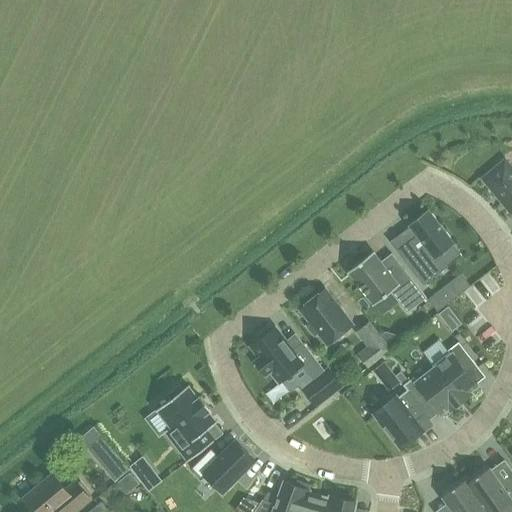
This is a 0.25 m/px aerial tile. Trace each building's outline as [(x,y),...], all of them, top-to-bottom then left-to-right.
[(511,168),(505,161),(483,178),(511,212),(511,168)] [(397,250),(424,285),(448,265),(440,255),(455,243),(428,209),(407,225),(415,235),(397,250)] [(393,278),(373,252),(348,272),(374,305),(399,286),(415,307),(427,297),(405,269),(393,278)] [(444,286),(428,299),(438,311),(454,299),(444,286)] [(328,345),(353,325),(325,289),(300,309),(310,322),(307,325),(315,336),(318,333),(328,345)] [(438,313),(445,322),(455,314),(448,305),(439,313),(438,313)] [(316,374),(287,340),(282,345),(269,331),(267,332),(265,329),(254,337),(257,340),(252,344),(264,359),(261,361),(271,374),(275,371),(282,379),(284,378),(290,385),(302,375),(298,370),(301,367),(311,379),(316,374)] [(378,360),(392,349),(384,339),(370,350),(378,360)] [(470,375),(479,367),(459,342),(448,350),(450,352),(433,365),(435,368),(461,402),(472,393),(470,392),(478,386),(470,375)] [(402,352),(391,362),(401,372),(411,362),(402,352)] [(418,381),(415,377),(404,385),(409,391),(424,410),(433,403),(442,414),(449,408),(451,410),(461,402),(435,368),(418,381)] [(305,388),(316,403),(340,387),(328,371),(305,388)] [(163,432),(187,461),(207,444),(198,434),(202,431),(194,421),(208,408),(197,395),(195,397),(184,385),(180,388),(176,383),(163,394),(167,399),(154,410),(168,427),(163,432)] [(403,449),(424,433),(417,424),(427,415),(424,410),(409,391),(398,400),(396,398),(376,414),(388,430),(387,432),(395,443),(397,441),(403,449)] [(132,465),(106,437),(94,448),(120,476),(132,465)] [(211,448),(192,467),(201,476),(204,472),(222,490),(253,459),(236,441),(220,457),(211,448)] [(153,468),(139,478),(149,491),(162,481),(153,468)] [(489,468),(468,483),(486,511),(507,511),(511,509),(511,480),(503,487),(491,470),(489,468)] [(67,490),(53,473),(24,498),(35,511),(56,511),(57,511),(56,511),(75,511),(91,499),(77,481),(67,490)] [(463,482),(443,496),(448,503),(454,511),(486,511),(468,483),(466,480),(463,482)] [(263,499),(254,511),(300,511),(308,494),(311,485),(310,485),(298,481),(297,486),(285,481),(276,504),(263,499)] [(330,500),(327,511),(354,511),(356,502),(344,499),(345,494),(333,492),(333,491),(331,491),(329,500),(330,500)] [(308,494),(300,511),(327,511),(330,500),(329,500),(308,494)] [(109,511),(101,502),(88,511),(109,511)]
